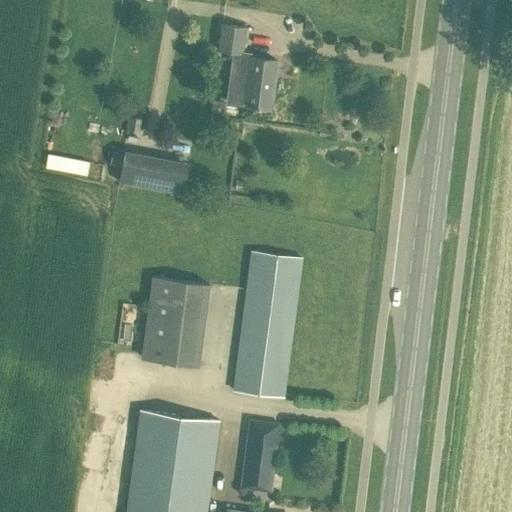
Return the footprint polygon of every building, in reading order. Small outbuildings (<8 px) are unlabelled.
[(243,50),(246,25),(220,22),(217,49),(240,52),(240,50),(243,50)] [(246,79),(229,77),(226,103),(242,105),(242,104),(270,107),(276,61),(249,58),(246,79)] [(139,132),(141,119),(127,116),(125,129),(139,132)] [(182,194),(188,161),(124,149),(118,181),(182,194)] [(284,396),(302,256),(250,249),(232,390),(284,396)] [(146,351),(201,354),(202,340),(201,340),(202,327),(148,324),(147,337),(174,338),(174,349),(153,348),(154,343),(146,343),(146,351)] [(206,511),(218,418),(138,407),(138,409),(135,408),(131,411),(130,425),(137,425),(124,511),(232,511),(226,511),(225,511),(206,511)] [(271,491),(280,422),(248,418),(239,487),(271,491)]
